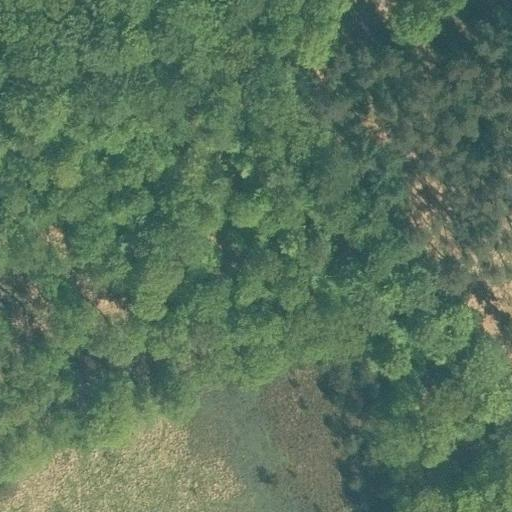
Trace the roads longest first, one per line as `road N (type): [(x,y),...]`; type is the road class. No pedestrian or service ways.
road 1 (track): [(511,384),(243,6)]
road 2 (track): [(247,0),(0,72)]
